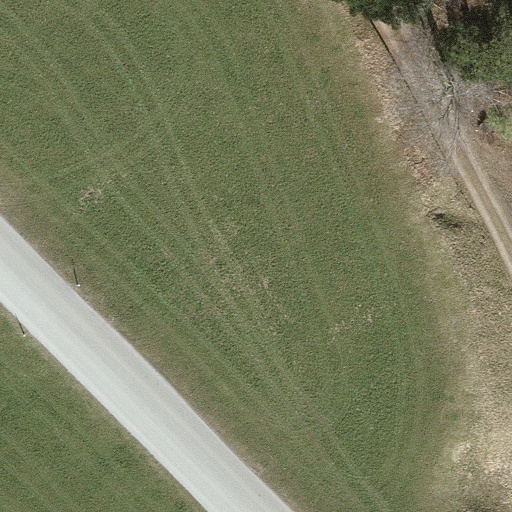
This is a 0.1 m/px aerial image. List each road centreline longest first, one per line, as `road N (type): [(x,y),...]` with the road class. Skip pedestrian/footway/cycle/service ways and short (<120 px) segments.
road 1 (tertiary): [(0,259),(251,511)]
road 2 (track): [(345,0),(458,145),(511,252)]
